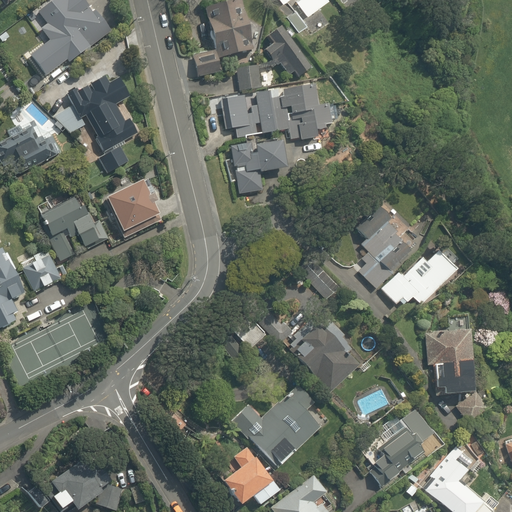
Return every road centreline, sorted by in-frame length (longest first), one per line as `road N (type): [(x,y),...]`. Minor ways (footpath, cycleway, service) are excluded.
road 1 (residential): [(143,0),(209,258)]
road 2 (residential): [(109,385),(140,363),(200,284),(209,258)]
road 3 (residential): [(109,385),(187,511)]
road 4 (residential): [(0,441),(109,385)]
